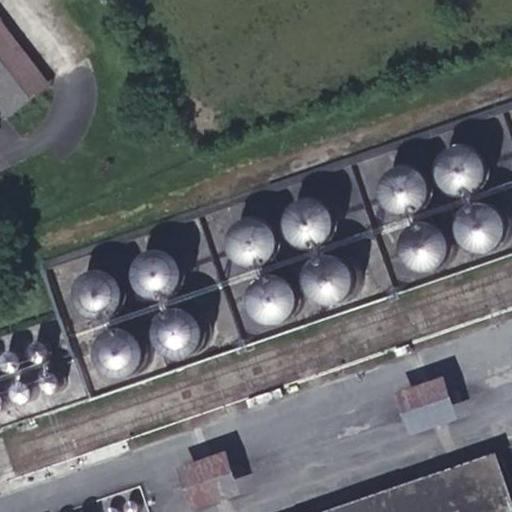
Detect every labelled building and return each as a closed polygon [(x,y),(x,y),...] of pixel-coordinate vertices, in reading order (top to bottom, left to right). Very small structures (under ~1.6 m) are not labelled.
[(54,84),(0,13),(0,102),(11,117),(54,84)] [(477,147),(470,146),(463,148),(457,153),(452,158),(450,166),(450,173),(453,180),(458,185),(464,190),(471,191),(478,190),(485,187),(491,182),(494,175),(495,168),(494,160),(490,154),(484,149),(477,147)] [(395,178),(393,185),(393,192),(395,199),(400,205),(407,209),(414,211),(421,210),(428,207),(433,201),(436,195),(438,187),(436,180),(432,174),(427,169),(420,166),(412,166),(405,167),(399,172),(395,178)] [(327,194),(318,192),(309,194),(301,198),(296,204),(292,212),(291,221),(293,230),(298,237),(305,243),(313,246),(322,246),(331,243),(337,238),(343,230),(345,221),(344,213),(341,205),(335,198),(327,194)] [(467,213),(465,221),(465,230),(468,237),(472,244),(480,248),(488,250),(496,249),(504,246),(510,240),(511,236),(511,213),(510,209),(503,203),(496,200),(487,199),(479,201),(472,207),(467,213)] [(287,246),(288,237),(286,229),(281,221),(275,215),(266,212),(257,212),(249,215),(242,220),(237,227),(235,236),(235,245),(239,253),(244,259),(252,264),(260,265),(270,264),(277,260),(283,254),(287,246)] [(457,251),(458,243),(456,236),(453,229),(447,224),(440,221),(432,221),(425,223),(419,228),(414,233),(412,241),(412,248),(415,256),(420,261),(426,265),(434,267),(441,266),(448,263),(453,257),(457,251)] [(171,246),(154,248),(143,261),(143,278),(154,291),(170,294),(185,286),(191,270),(186,254),(171,246)] [(322,292),(328,297),(336,299),(343,299),(350,296),(356,291),(360,285),(362,277),(361,270),(358,263),(352,257),(345,254),(338,253),(330,255),(324,258),(319,264),(316,271),(316,278),(318,286),(322,292)] [(77,283),(77,300),(88,313),(104,316),(118,307),(124,292),(118,276),(104,268),(88,270),(77,283)] [(258,293),(259,300),(261,307),(266,313),(273,317),(280,319),(288,318),(295,315),(300,309),(304,302),(305,295),(303,287),(300,281),(294,275),(286,273),(279,272),(272,274),(265,279),(260,285),(258,293)] [(213,329),(207,312),(192,303),(174,306),(163,319),(163,337),(174,350),(191,354),(206,345),(213,329)] [(148,348),(142,331),(125,321),(107,324),(95,339),(95,357),(106,371),(125,375),(141,366),(148,348)] [(452,371),(404,389),(416,429),(466,411),(452,371)] [(231,448),(185,464),(199,505),(245,488),(231,448)] [(511,511),(511,491),(499,452),(324,511),(511,511)]
